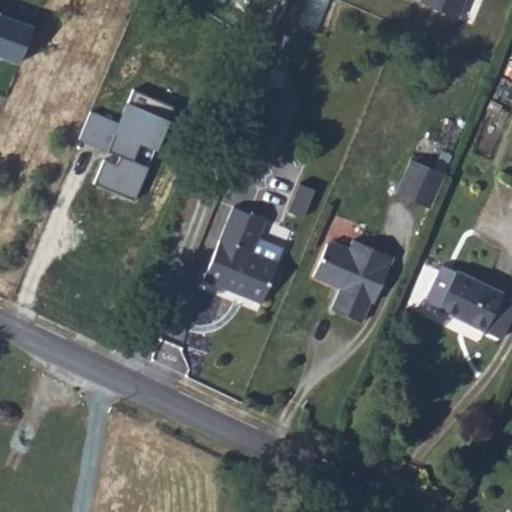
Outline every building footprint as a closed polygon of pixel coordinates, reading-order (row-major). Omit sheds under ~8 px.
[(488,0),(443,0),(438,14),(474,31),(488,0)] [(0,14),(0,59),(18,67),(34,28),(0,14)] [(276,91),(269,109),(296,121),(295,99),(276,91)] [(97,184),(135,199),(148,167),(134,161),(140,146),(157,153),(171,118),(127,101),(118,121),(91,110),(79,140),(110,152),(97,184)] [(296,121),(269,109),(257,137),(284,149),(296,121)] [(406,203),(440,217),(455,183),(421,169),(406,203)] [(272,229),(240,215),(209,288),(266,312),(284,271),(259,260),(272,229)] [(380,312),(396,275),(374,266),(378,257),(360,250),(356,259),(340,252),(335,250),(319,286),(346,297),(337,318),(368,332),(377,311),(380,312)] [(374,266),(396,275),(399,266),(378,257),(374,266)] [(463,278),(450,271),(432,310),(446,316),(463,278)] [(463,278),(446,316),(493,337),(511,299),(463,278)]
